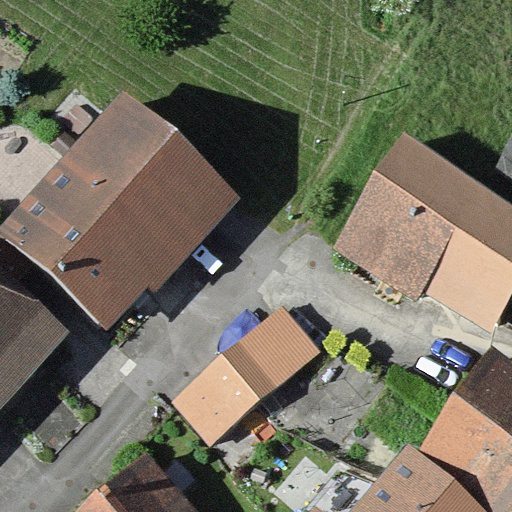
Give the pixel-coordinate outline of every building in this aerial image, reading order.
[(127,109),(5,237),(104,331),(226,203),(127,109)] [(511,148),(498,173),(511,181),(511,148)] [(511,217),(413,158),(354,256),(493,339),(511,307),(511,217)] [(0,406),(61,342),(0,284),(0,406)] [(283,315),(176,406),(209,445),(316,354),(283,315)] [(511,511),(511,383),(499,373),(431,456),(418,445),(363,511),(324,511),(323,510),(321,511),(511,511)] [(186,511),(145,465),(90,511),(186,511)]
